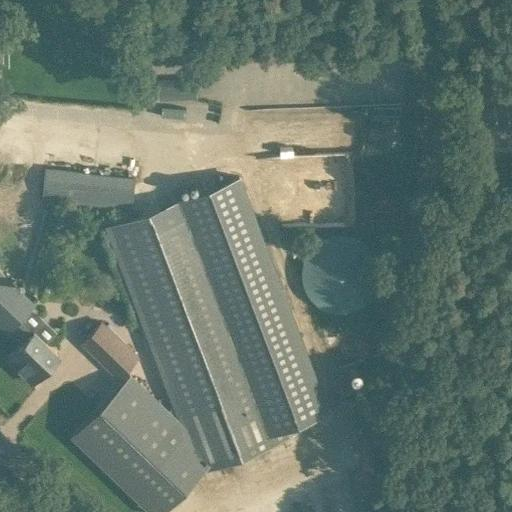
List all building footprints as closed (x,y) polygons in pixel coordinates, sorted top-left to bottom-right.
[(196,77),(157,78),(158,95),(197,94),(196,77)] [(44,169),(41,198),(113,205),(132,207),(135,178),(116,176),(44,169)] [(202,466),(292,433),(288,423),(325,408),(235,178),(110,224),(184,422),(131,371),(70,433),(141,501),(155,487),(169,500),(202,466)] [(336,311),(344,311),(350,310),(357,308),(362,305),(367,301),(371,297),(375,291),(377,286),(379,277),(380,269),(379,264),(377,256),(372,249),(367,242),(361,239),(353,235),(346,234),(341,233),(334,234),(329,235),(323,238),(317,241),(311,247),(307,253),(304,259),(303,266),(302,272),(302,277),(303,281),(304,285),(307,291),(310,295),(313,299),(318,304),(323,307),(329,309),(336,311)] [(0,325),(6,332),(7,331),(20,343),(14,349),(6,358),(19,370),(19,373),(25,380),(29,379),(31,382),(40,373),(54,359),(58,354),(33,329),(32,330),(20,318),(34,303),(0,270),(0,325)] [(81,342),(116,377),(139,355),(104,321),(81,342)]
